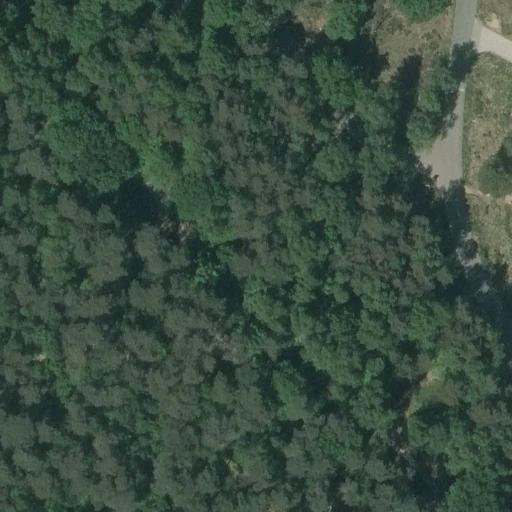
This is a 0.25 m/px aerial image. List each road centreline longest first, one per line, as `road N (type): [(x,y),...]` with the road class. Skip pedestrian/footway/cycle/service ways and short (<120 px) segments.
road 1 (unclassified): [(511,359),(473,275),(443,169)]
road 2 (unclassified): [(443,169),(465,0)]
